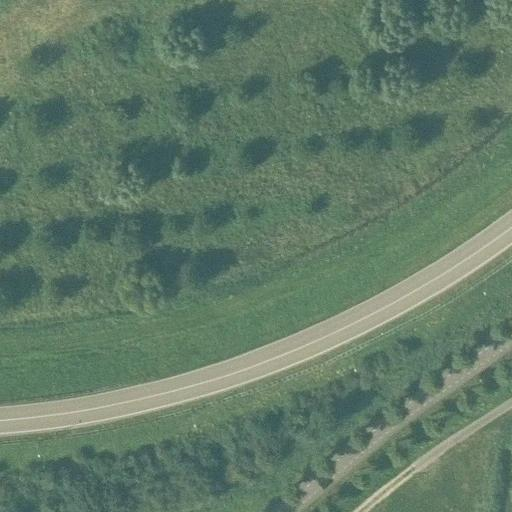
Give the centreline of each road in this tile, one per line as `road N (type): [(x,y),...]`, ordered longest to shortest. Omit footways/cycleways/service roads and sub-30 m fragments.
road 1 (tertiary): [(0,421),(97,409),(257,366),(373,314),(511,226)]
road 2 (unclassified): [(511,337),(287,511)]
